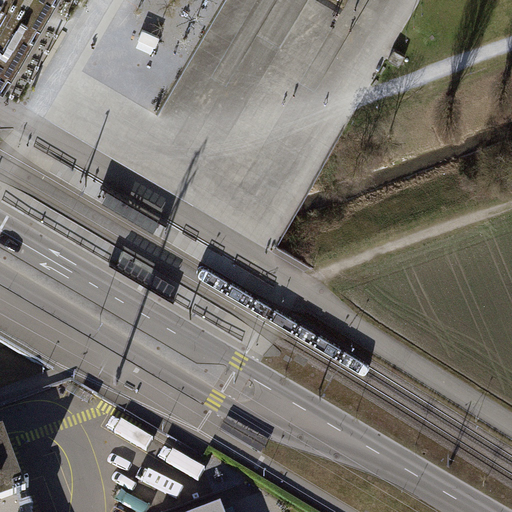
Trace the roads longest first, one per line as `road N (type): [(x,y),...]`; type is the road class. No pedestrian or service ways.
road 1 (tertiary): [(330,434),(239,365),(0,229)]
road 2 (tertiary): [(0,272),(216,405),(330,434)]
road 3 (tertiary): [(330,434),(474,511)]
